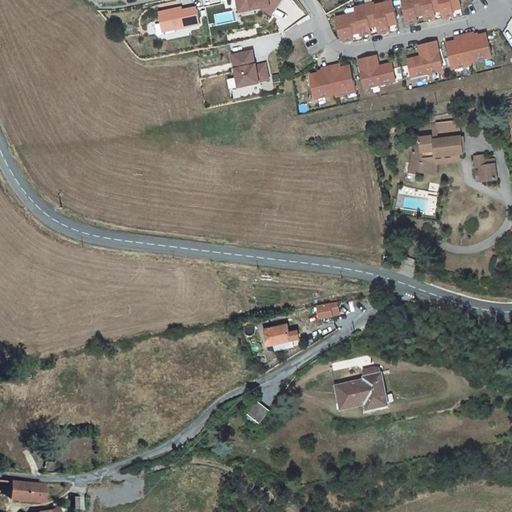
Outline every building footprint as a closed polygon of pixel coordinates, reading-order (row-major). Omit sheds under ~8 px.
[(261,6),(272,13),(279,0),(237,0),(238,2),(246,1),(247,4),(252,8),(261,6)] [(399,29),(392,0),(387,0),(375,2),(374,0),(355,4),(356,9),(337,13),(341,36),(344,37),(353,35),(353,38),(362,36),(362,31),(371,30),(371,32),(389,28),(390,31),(399,29)] [(403,0),(408,22),(418,20),(418,23),(427,21),(427,19),(436,17),(436,19),(454,15),(455,18),(464,16),(460,0),(403,0)] [(246,1),(238,2),(239,10),(252,8),(247,4),(246,1)] [(177,7),(159,11),(165,37),(201,30),(196,6),(178,10),(177,7)] [(460,41),(450,43),(457,69),(475,65),(474,63),(495,58),(490,34),(478,37),(477,34),(459,38),(460,41)] [(412,62),(404,64),(408,79),(447,70),(440,42),(422,46),(424,54),(411,57),(412,62)] [(251,48),(230,53),(237,85),(258,81),(258,79),(268,77),(264,61),(254,63),(254,62),(252,62),(251,58),(253,57),(251,48)] [(408,79),(404,64),(396,66),(395,61),(382,65),(379,54),(362,58),(369,88),(408,79)] [(360,92),(354,66),(345,68),(344,64),(326,69),(327,72),(315,75),(320,98),(341,94),(342,96),(360,92)] [(418,135),(411,137),(412,143),(414,143),(409,161),(422,166),(421,173),(433,176),(436,165),(436,160),(456,157),(456,155),(462,154),(460,138),(431,141),(431,138),(419,139),(418,135)] [(485,159),(484,154),(474,155),(475,167),(480,166),(481,170),(476,170),(477,178),(482,177),(482,180),(497,178),(494,158),(485,159)] [(422,166),(409,161),(408,173),(420,176),(421,173),(422,166)] [(319,319),(341,316),(339,302),(317,305),(319,319)] [(359,314),(341,318),(343,329),(354,327),(354,325),(361,324),(359,314)] [(311,336),(289,342),(292,357),(322,350),(321,343),(313,345),(311,336)] [(386,390),(359,396),(365,418),(389,412),(390,418),(410,413),(402,383),(386,386),(386,390)] [(294,420),(281,411),(272,423),(285,433),(294,420)] [(0,511),(25,511),(27,495),(10,494),(4,495),(0,497),(0,511)] [(25,511),(60,511),(59,497),(27,495),(25,511)]
